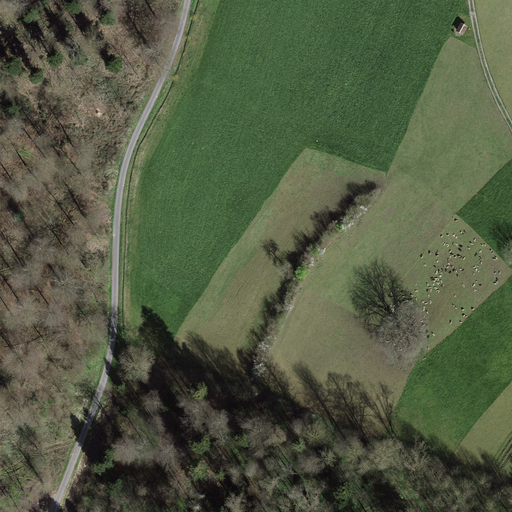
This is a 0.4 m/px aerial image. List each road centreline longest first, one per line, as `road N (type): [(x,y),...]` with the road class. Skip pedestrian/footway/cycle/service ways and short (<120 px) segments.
road 1 (unclassified): [(187,0),(128,155),(104,381),(52,511)]
road 2 (track): [(475,0),(489,71),(511,121)]
